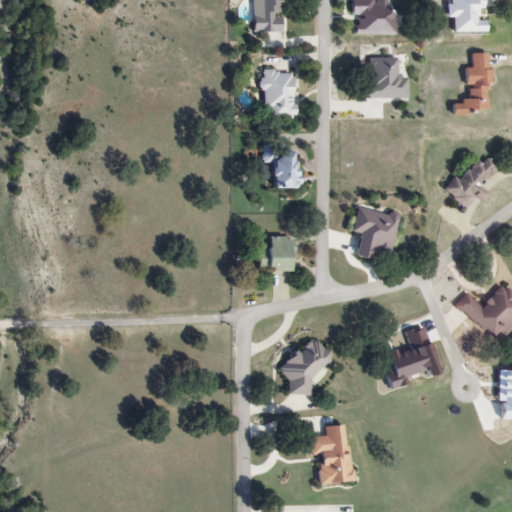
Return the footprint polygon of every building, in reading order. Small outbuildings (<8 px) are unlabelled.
[(279,34),(279,0),(249,0),(249,34),(279,34)] [(391,36),(391,0),(350,0),(350,36),(391,36)] [(487,54),(470,54),(469,70),(462,70),(461,86),(465,86),(465,103),(449,103),(449,113),(485,114),(487,54)] [(395,59),(365,59),(365,100),(405,100),(405,78),(395,78),(395,59)] [(291,120),(292,72),(261,72),(261,120),(291,120)] [(260,165),(267,165),(267,189),(293,189),(293,152),(260,152),(260,165)] [(465,213),(485,193),(478,187),(495,169),(482,155),(445,193),(465,213)] [(357,235),(352,257),(369,261),(371,253),(386,257),(396,217),(356,208),(349,233),(357,235)] [(255,252),(254,271),(288,272),(289,239),(265,238),(264,253),(255,252)] [(511,299),(498,291),(484,313),(490,316),(485,326),(497,334),(511,309),(511,299)] [(309,397),(311,369),(327,371),(328,347),(302,345),(301,357),(286,356),(283,395),(309,397)] [(317,486),(349,484),(345,426),(323,427),(324,438),(308,439),(309,459),(315,459),(317,486)]
